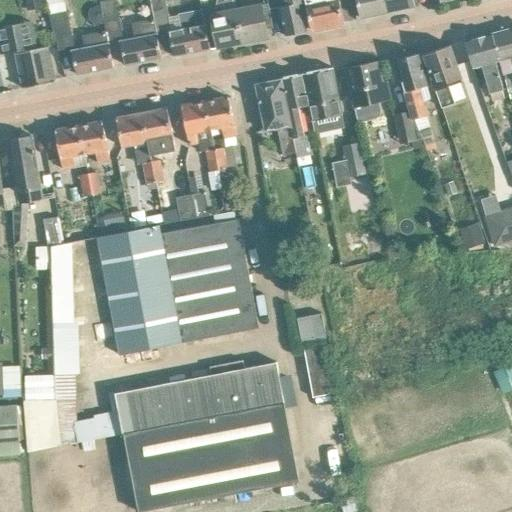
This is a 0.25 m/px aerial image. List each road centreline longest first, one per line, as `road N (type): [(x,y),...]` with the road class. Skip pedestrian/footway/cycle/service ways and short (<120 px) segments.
road 1 (residential): [(0,112),(511,9)]
road 2 (residential): [(498,511),(459,393),(511,378)]
